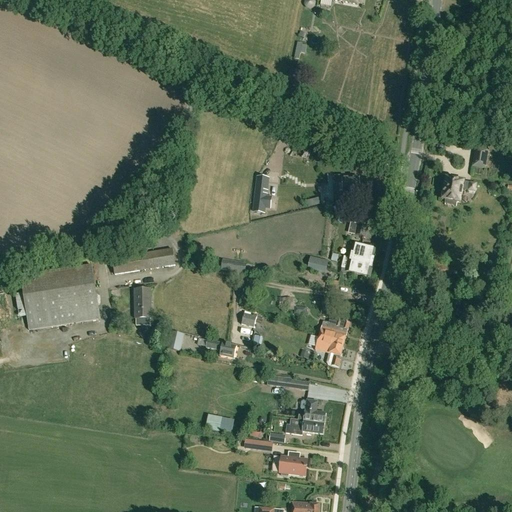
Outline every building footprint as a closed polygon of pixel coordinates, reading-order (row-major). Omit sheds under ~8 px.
[(473,166),(482,168),(484,157),(475,156),(473,166)] [(484,158),(484,178),(495,178),(495,159),(484,158)] [(443,199),(462,202),(464,189),(477,191),(478,183),(447,178),(443,199)] [(336,192),(344,192),(344,194),(361,193),(360,179),(344,180),(344,182),(335,182),(336,192)] [(266,207),(269,184),(257,182),(253,205),(266,207)] [(485,195),(477,193),(476,202),(483,204),(485,195)] [(453,208),(452,215),(463,216),(464,209),(453,208)] [(369,223),(359,221),(358,225),(356,235),(365,238),(369,223)] [(377,253),(354,246),(351,259),(374,265),(377,253)] [(176,267),(173,250),(113,260),(116,276),(176,267)] [(351,259),(350,260),(346,258),(343,268),(348,269),(347,273),(370,279),(374,265),(351,259)] [(312,259),(309,269),(327,274),(329,263),(312,259)] [(223,260),(221,271),(245,274),(246,264),(223,260)] [(25,294),(16,295),(17,302),(20,318),(28,317),(31,331),(102,320),(93,266),(22,278),(25,294)] [(136,291),(136,320),(137,327),(150,327),(150,319),(152,319),(151,291),(136,291)] [(280,298),(279,308),(287,308),(286,311),(295,312),(294,314),(307,315),(307,309),(297,307),(295,300),(280,298)] [(254,329),(258,319),(245,315),(242,325),(254,329)] [(351,324),(337,320),(330,319),(329,325),(324,323),(320,337),(333,341),(332,345),(344,348),(351,324)] [(167,350),(180,353),(184,335),(171,332),(167,350)] [(317,350),(330,354),(328,364),(329,366),(339,369),(344,348),(332,345),(333,341),(320,337),(317,350)] [(235,360),(238,347),(209,341),(207,348),(222,352),(221,357),(235,360)] [(269,376),(267,386),(290,389),(291,381),(291,380),(269,376)] [(291,381),(290,389),(294,390),(309,392),(310,386),(310,384),(291,381)] [(308,402),(303,402),(302,403),(301,409),(302,411),(306,411),(305,422),(326,425),(327,415),(317,413),(319,403),(308,402)] [(235,436),(238,425),(214,418),(211,429),(235,436)] [(304,437),(304,433),(324,436),(326,425),(305,422),(305,423),(300,422),(299,428),(288,426),(287,434),(304,437)] [(285,445),(286,436),(272,434),(272,441),(275,442),(275,444),(285,445)] [(244,449),(258,451),(260,442),(245,440),(244,449)] [(305,477),(307,461),(299,460),(300,455),(289,453),(288,458),(281,458),(279,474),(282,474),(282,476),(288,477),(288,475),(305,477)]
